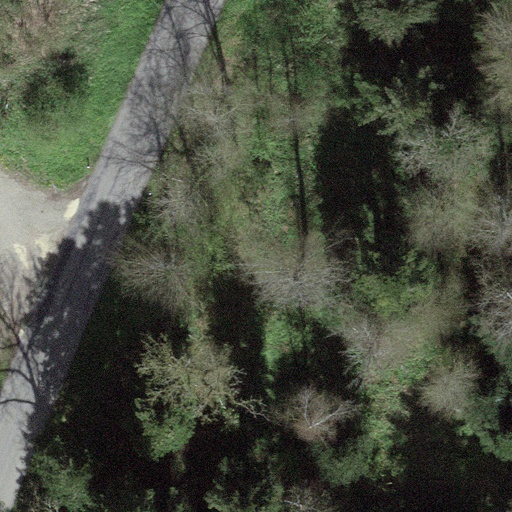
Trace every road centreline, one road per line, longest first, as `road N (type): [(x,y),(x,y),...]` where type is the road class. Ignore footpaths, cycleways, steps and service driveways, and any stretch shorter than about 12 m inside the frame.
road 1 (unclassified): [(210,0),(0,489)]
road 2 (track): [(70,329),(0,219)]
